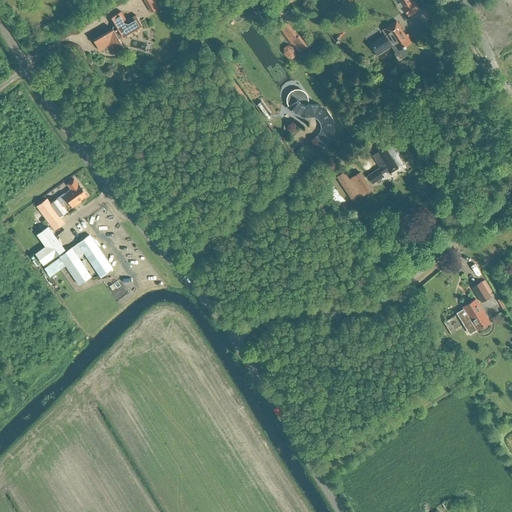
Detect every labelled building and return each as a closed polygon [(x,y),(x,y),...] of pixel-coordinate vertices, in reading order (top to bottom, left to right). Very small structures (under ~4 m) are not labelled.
[(143,0),(150,11),(161,5),(158,0),(143,0)] [(408,16),(419,9),(414,0),(398,0),(401,5),(401,6),(408,16)] [(126,20),(120,11),(110,17),(116,26),(93,40),(99,50),(104,47),(111,49),(114,54),(124,48),(118,38),(122,36),(126,37),(127,33),(142,25),(136,15),(126,20)] [(239,12),(232,17),(234,20),(236,21),(238,21),(241,19),(242,17),(242,15),(239,12)] [(279,27),(298,53),(307,46),(298,34),(297,35),(286,21),(279,27)] [(376,54),(394,43),(398,49),(412,40),(407,32),(404,34),(395,21),(382,29),(385,35),(370,44),(376,54)] [(283,48),(283,52),(286,57),(291,58),(295,55),(294,51),(291,47),(287,45),(283,48)] [(308,100),(307,97),(305,93),(302,90),(299,89),(295,90),(291,91),(289,94),(287,98),(288,102),(289,105),(287,106),(295,113),(304,117),(314,116),(319,118),(321,122),(322,127),(321,132),(318,136),(326,145),(332,137),(334,127),(333,117),(327,109),(318,104),(311,104),(307,104),(308,100)] [(271,114),(261,101),(255,105),(264,118),(264,119),(271,114)] [(382,161),(383,164),(366,175),(372,183),(376,180),(383,176),(381,173),(386,170),(388,172),(402,164),(393,148),(387,151),(384,146),(377,151),(372,154),(378,164),(382,161)] [(360,196),(371,190),(359,171),(349,178),(360,196)] [(337,176),(352,201),(360,196),(344,172),(337,176)] [(77,184),(74,179),(67,184),(71,189),(64,194),(63,193),(50,202),(47,198),(36,205),(54,229),(64,222),(60,216),(67,211),(63,205),(68,201),(72,207),(80,201),(80,200),(86,196),(78,184),(77,184)] [(64,249),(48,226),(36,234),(44,246),(34,253),(42,264),(64,249)] [(374,235),(368,227),(360,233),(366,241),(374,235)] [(79,284),(91,276),(78,256),(83,252),(100,276),(112,268),(89,234),(77,243),(59,255),(60,257),(44,268),(49,275),(65,265),(79,284)] [(488,260),(483,263),(487,271),(493,268),(488,260)] [(480,302),(490,296),(481,280),(471,286),(480,302)] [(475,298),(462,306),(476,330),(489,322),(475,298)] [(450,499),(444,502),(448,511),(453,508),(450,499)]
